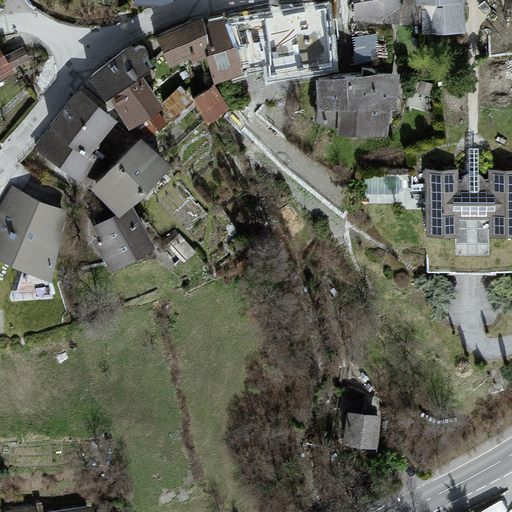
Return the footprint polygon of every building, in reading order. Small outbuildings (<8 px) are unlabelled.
[(422,35),(464,33),(461,0),(351,0),(354,21),(422,24),(422,35)] [(511,0),(503,0),(505,9),(511,8),(511,0)] [(339,6),(226,15),(231,78),(344,69),(339,6)] [(208,24),(164,41),(175,70),(219,53),(208,24)] [(132,46),(88,79),(106,103),(111,99),(141,76),(150,70),(132,46)] [(400,74),(318,82),(316,124),(335,129),(337,137),(389,138),(391,111),(396,112),(400,74)] [(141,76),(111,99),(129,131),(163,107),(141,76)] [(172,108),(189,96),(180,84),(163,96),(172,108)] [(214,88),(196,101),(209,120),(228,107),(214,88)] [(78,92),(36,145),(85,184),(103,161),(92,153),(117,121),(78,92)] [(142,140),(91,188),(119,217),(170,169),(142,140)] [(511,169),(458,170),(426,170),(426,237),(456,237),(456,256),(489,256),(489,238),(511,238),(511,169)] [(40,202),(13,185),(0,209),(0,260),(12,267),(50,282),(67,210),(40,202)] [(135,210),(95,230),(111,272),(155,249),(135,210)] [(378,417),(345,412),(341,444),(374,448),(378,417)] [(90,511),(89,501),(7,511),(90,511)]
